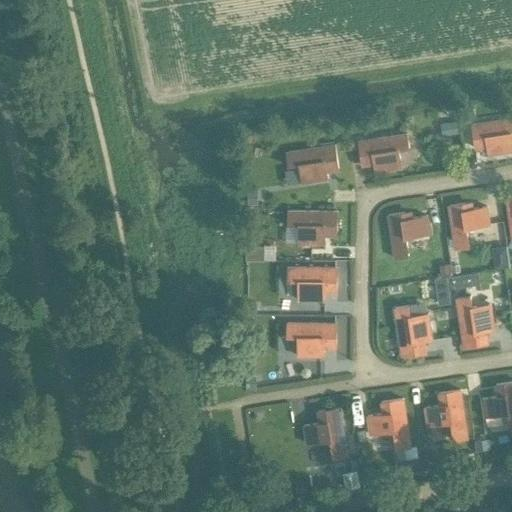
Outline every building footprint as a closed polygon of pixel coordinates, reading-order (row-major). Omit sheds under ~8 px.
[(511,118),(472,125),(475,149),(487,147),(489,155),(511,151),(511,132),(511,133),(511,132),(511,118)] [(457,122),(441,124),(442,137),(459,134),(457,122)] [(407,134),(359,142),(362,166),(374,164),(375,172),(402,168),(399,150),(409,148),(407,134)] [(335,145),(287,152),(290,176),(302,175),(303,183),(329,179),(327,161),(337,159),(335,145)] [(258,193),(247,193),(247,205),(258,205),(258,193)] [(465,203),(449,206),(455,249),(469,247),(466,229),(490,225),(487,207),(466,210),(465,203)] [(338,211),(288,211),(288,225),(299,225),(299,244),(325,244),(325,236),(337,236),(338,211)] [(405,212),(388,215),(395,258),(409,256),(406,238),(430,234),(427,216),(406,219),(405,212)] [(263,244),(246,244),(246,262),(263,261),(263,244)] [(493,247),(490,252),(493,268),(507,266),(503,246),(493,247)] [(451,264),(439,266),(441,278),(452,276),(451,264)] [(337,267),(288,267),(288,281),(298,281),(298,300),(325,300),(325,292),(337,292),(337,267)] [(464,275),(453,276),(454,288),(466,286),(464,275)] [(447,278),(436,280),(437,291),(449,289),(447,278)] [(471,296),(457,298),(464,347),(488,343),(486,332),(495,330),(491,304),(472,307),(471,296)] [(246,306),(246,317),(257,317),(257,306),(246,306)] [(409,306),(395,308),(402,357),(426,353),(424,341),(433,340),(429,314),(410,316),(409,306)] [(287,323),(287,337),(298,337),(298,356),(324,356),(324,348),(336,348),(337,323),(287,323)] [(257,378),(245,379),(246,391),(257,391),(257,378)] [(511,431),(511,382),(496,384),(498,396),(482,399),(485,417),(508,414),(511,432),(511,431)] [(468,438),(461,390),(439,393),(441,405),(425,407),(427,426),(435,425),(438,443),(468,438)] [(403,398),(382,402),(383,414),(367,416),(370,433),(394,429),(396,449),(411,447),(403,398)] [(320,423),(304,426),(307,444),(330,440),(333,459),(347,457),(340,408),(318,411),(320,423)] [(491,439),(476,441),(477,451),(492,449),(491,439)] [(420,458),(417,458),(419,473),(435,471),(433,456),(420,458)] [(412,459),(399,461),(401,478),(415,476),(415,474),(412,459)] [(449,463),(439,465),(440,475),(450,473),(449,463)] [(358,469),(345,471),(348,488),(360,486),(358,469)]
